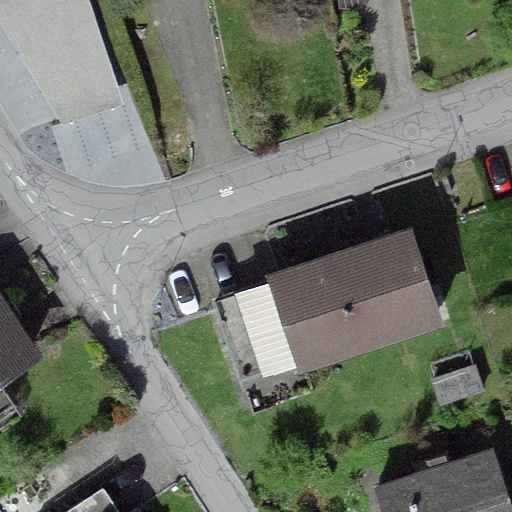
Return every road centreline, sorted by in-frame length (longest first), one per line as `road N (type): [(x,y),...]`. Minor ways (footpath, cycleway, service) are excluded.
road 1 (residential): [(511,105),(74,255)]
road 2 (residential): [(74,255),(234,511)]
road 3 (residential): [(0,149),(74,255)]
